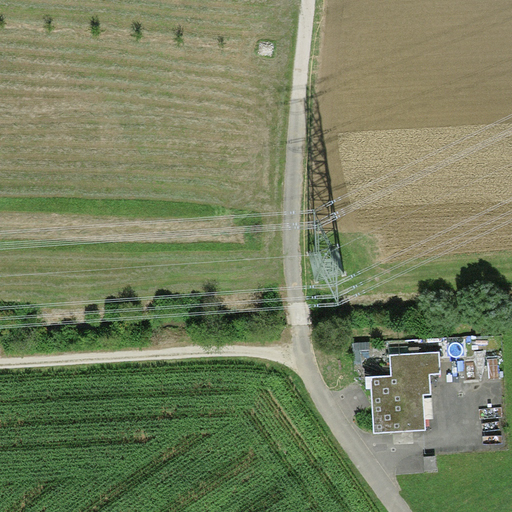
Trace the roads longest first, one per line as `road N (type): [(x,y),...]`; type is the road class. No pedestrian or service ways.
road 1 (track): [(302,0),(287,260),(295,356),(400,511)]
road 2 (track): [(295,356),(219,351),(0,363)]
